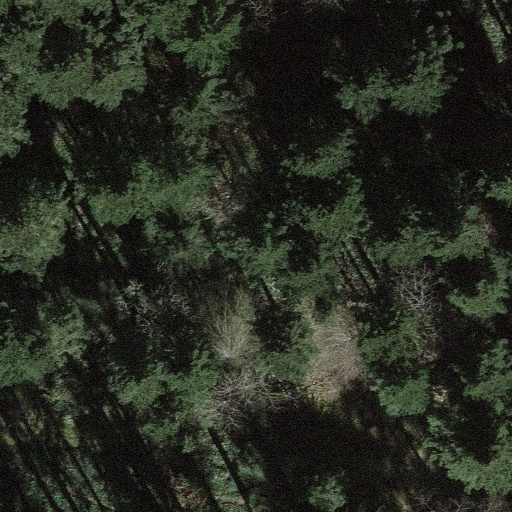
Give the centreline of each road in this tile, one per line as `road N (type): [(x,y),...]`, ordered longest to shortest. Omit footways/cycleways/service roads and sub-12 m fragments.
road 1 (track): [(0,437),(122,428),(176,415),(416,305),(511,283)]
road 2 (track): [(0,102),(196,0)]
